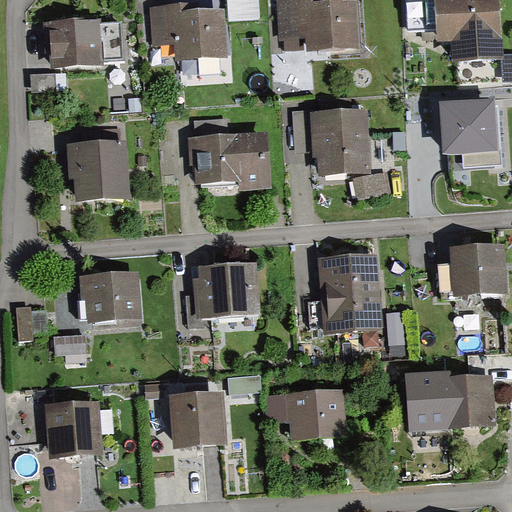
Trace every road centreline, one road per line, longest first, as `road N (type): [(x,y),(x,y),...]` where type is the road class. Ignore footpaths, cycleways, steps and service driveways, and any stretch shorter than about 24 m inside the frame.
road 1 (residential): [(19,260),(511,225)]
road 2 (residential): [(248,511),(511,492)]
road 3 (residential): [(19,0),(19,260)]
